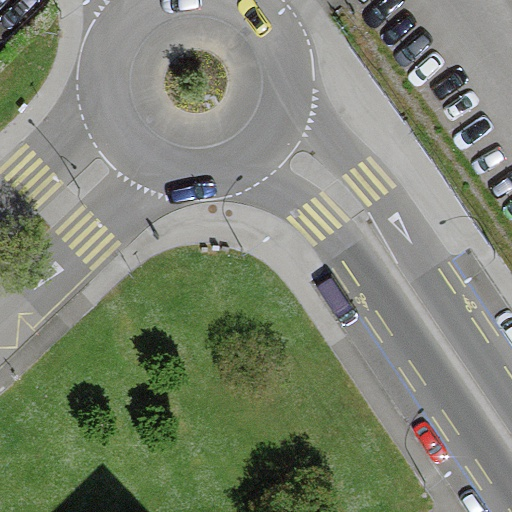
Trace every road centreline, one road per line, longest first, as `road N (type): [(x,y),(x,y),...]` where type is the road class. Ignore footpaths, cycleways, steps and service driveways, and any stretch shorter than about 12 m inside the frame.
road 1 (secondary): [(279,140),(348,198),(511,435)]
road 2 (residential): [(0,326),(142,195),(178,173)]
road 3 (secondary): [(279,140),(295,107),(298,70),(286,34),(250,0)]
road 4 (residential): [(109,91),(0,209)]
